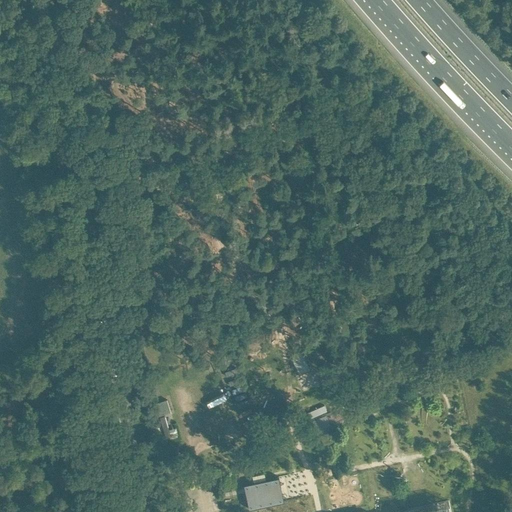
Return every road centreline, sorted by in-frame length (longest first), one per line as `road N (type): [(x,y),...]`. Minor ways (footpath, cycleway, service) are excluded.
road 1 (secondary): [(122,400),(35,0)]
road 2 (motorway): [(379,0),(511,147)]
road 3 (motorway): [(511,101),(418,0)]
